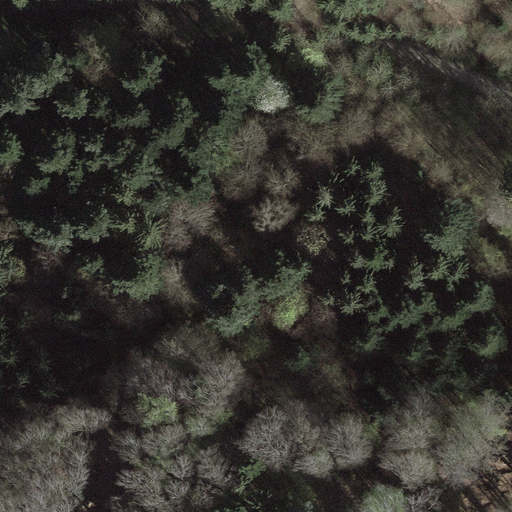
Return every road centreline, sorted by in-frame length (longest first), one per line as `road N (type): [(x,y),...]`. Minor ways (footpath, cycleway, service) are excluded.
road 1 (track): [(511,97),(328,22),(234,0)]
road 2 (track): [(142,0),(0,7)]
